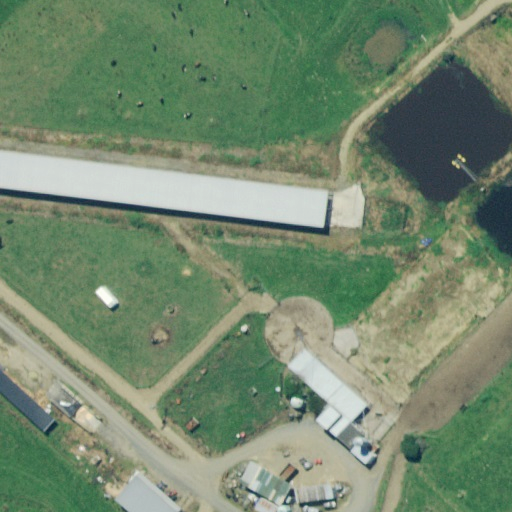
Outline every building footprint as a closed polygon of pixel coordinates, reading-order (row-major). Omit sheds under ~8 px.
[(332,193),(0,151),(0,187),(327,228),(332,193)] [(365,447),(366,448),(367,448),(368,449),(369,449),(370,449),(371,448),(372,448),(373,447),(373,446),(374,446),(374,445),(374,444),(374,443),(374,442),(374,441),(373,440),(372,440),(372,439),(371,439),(370,438),(369,438),(368,438),(367,439),(370,436),(355,423),(371,406),(309,350),(293,367),(337,406),(323,421),(356,451),(364,443),(364,444),(364,445),(364,446),(365,447)] [(299,487),(257,464),(246,483),(288,507),(299,487)] [(186,511),(188,511),(146,475),(123,501),(135,511),(186,511)] [(338,499),(336,486),(302,490),(304,503),(338,499)] [(283,511),(285,509),(267,499),(262,510),(264,511),(283,511)]
